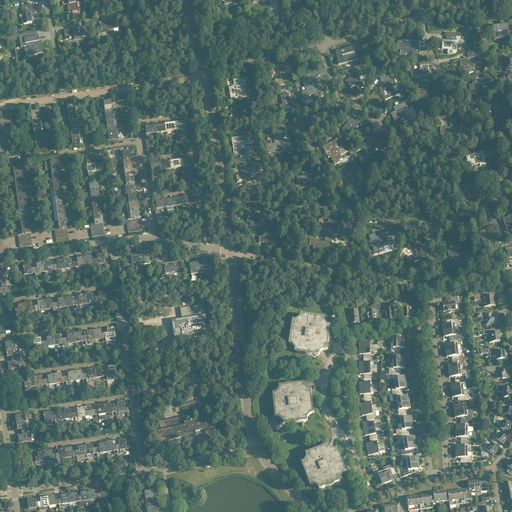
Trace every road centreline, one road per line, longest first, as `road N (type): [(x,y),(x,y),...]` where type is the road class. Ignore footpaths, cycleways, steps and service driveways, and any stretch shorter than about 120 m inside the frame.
road 1 (residential): [(502,198),(495,136),(447,94),(418,16)]
road 2 (residential): [(256,446),(229,251)]
road 3 (residential): [(423,228),(397,145),(343,103)]
road 4 (residential): [(430,480),(413,328)]
road 5 (residential): [(447,477),(434,328)]
road 6 (residential): [(2,414),(134,397)]
road 7 (residential): [(9,452),(139,433)]
road 8 (residential): [(0,376),(128,358)]
road 9 (residential): [(344,209),(267,207),(221,193)]
road 10 (residential): [(0,338),(123,320)]
road 11 (residential): [(347,350),(332,356),(322,394),(356,453)]
